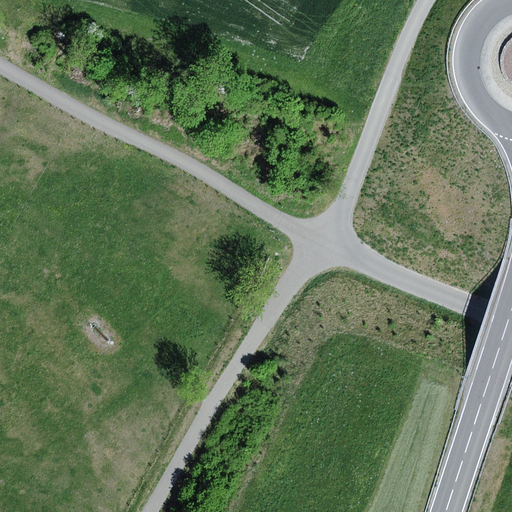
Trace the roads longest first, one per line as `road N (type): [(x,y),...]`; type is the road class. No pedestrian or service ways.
road 1 (track): [(0,62),(316,241)]
road 2 (track): [(150,511),(316,241)]
road 3 (unknown): [(265,511),(391,273)]
road 4 (track): [(316,241),(364,153),(427,0)]
road 5 (unknown): [(349,511),(465,306)]
road 6 (primary): [(446,511),(511,308)]
road 7 (unclassified): [(511,321),(316,241)]
road 8 (primary): [(508,0),(482,18),(465,63),(473,94),(510,125)]
